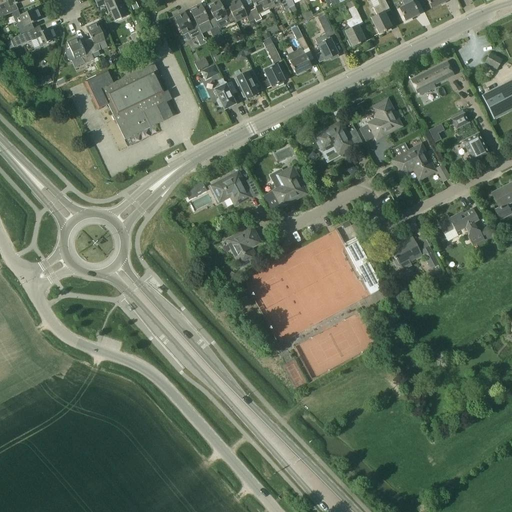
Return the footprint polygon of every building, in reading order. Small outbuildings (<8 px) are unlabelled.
[(4,0),(6,3),(0,6),(0,18),(18,11),(15,5),(26,0),(4,0)] [(93,0),(97,8),(104,5),(108,14),(111,13),(115,22),(127,17),(119,0),(93,0)] [(218,0),(207,6),(211,14),(216,23),(226,18),(229,23),(234,21),(229,9),(224,12),(218,0)] [(237,0),(227,5),(229,9),(234,21),(235,23),(246,17),(249,23),(254,20),(250,11),(249,8),(243,11),(237,0)] [(264,0),(250,0),(254,7),(253,7),(254,9),(250,11),(254,20),(255,22),(261,20),(259,15),(269,10),(264,0)] [(264,0),(269,10),(279,4),(282,10),(288,7),(284,0),(264,0)] [(284,0),(288,7),(288,9),(294,6),(292,1),(293,0),(284,0)] [(324,0),(329,9),(340,4),(339,3),(337,0),(324,0)] [(376,16),(370,19),(378,35),(391,28),(384,14),(390,11),(384,0),(376,0),(379,6),(374,8),(373,9),(376,16)] [(402,0),(406,5),(399,9),(405,22),(418,15),(410,0),(402,0)] [(426,0),(431,9),(450,0),(426,0)] [(350,29),(344,32),(352,48),(365,41),(358,27),(363,24),(354,7),(351,2),(346,5),(348,10),(352,19),(346,22),(350,29)] [(200,5),(189,10),(195,22),(198,28),(201,34),(212,29),(212,30),(218,27),(216,23),(211,14),(206,16),(200,5)] [(22,22),(16,26),(20,35),(22,34),(33,29),(31,24),(42,19),(37,8),(19,16),(22,22)] [(184,13),(173,18),(182,36),(188,33),(191,40),(196,38),(200,47),(206,44),(201,35),(201,34),(198,28),(195,22),(190,24),(184,13)] [(325,35),(315,40),(317,45),(321,53),(315,56),(319,63),(324,60),(325,61),(330,58),(331,61),(338,57),(337,55),(330,39),(329,37),(335,35),(325,15),(317,19),(325,35)] [(90,39),(85,41),(87,47),(93,58),(100,55),(98,51),(100,50),(97,44),(104,41),(97,23),(86,28),(90,39)] [(20,35),(10,40),(14,48),(26,42),(36,40),(39,46),(57,38),(52,27),(41,32),(39,27),(33,29),(22,34),(20,35)] [(139,32),(131,36),(136,47),(144,44),(139,32)] [(300,50),(287,56),(290,62),(296,75),(311,68),(304,55),(304,54),(309,51),(308,49),(302,37),(296,40),(300,50)] [(66,51),(65,53),(69,61),(71,62),(74,61),(81,58),(85,64),(93,60),(93,58),(87,47),(83,49),(78,38),(67,43),(69,49),(66,51)] [(273,45),(266,48),(274,64),(281,61),(273,45)] [(489,53),(483,64),(496,70),(502,60),(489,53)] [(221,55),(213,59),(215,63),(223,60),(221,55)] [(193,63),(197,71),(209,66),(206,58),(193,63)] [(446,62),(410,80),(417,93),(418,93),(419,95),(434,87),(433,85),(453,75),(446,62)] [(108,73),(86,83),(99,109),(107,105),(124,140),(163,121),(173,117),(165,102),(161,92),(162,92),(156,80),(160,78),(153,64),(113,83),(108,73)] [(276,66),(264,72),(271,87),(277,84),(278,86),(283,84),(282,82),(283,81),(276,66)] [(252,71),(234,79),(243,98),(245,97),(246,99),(248,98),(249,100),(255,97),(255,95),(257,94),(252,85),(258,82),(252,71)] [(220,87),(214,90),(218,99),(217,100),(216,102),(219,107),(221,108),(222,107),(224,110),(234,105),(230,96),(236,93),(231,82),(228,84),(224,82),(222,80),(218,82),(220,87)] [(511,80),(481,96),(493,120),(511,110),(511,80)] [(367,126),(359,130),(366,142),(374,138),(376,142),(403,128),(388,99),(370,108),(375,119),(366,124),(367,126)] [(340,106),(331,110),(333,114),(334,116),(343,112),(342,109),(340,106)] [(463,114),(451,120),(455,129),(468,123),(463,114)] [(341,121),(312,136),(324,158),(327,164),(334,160),(363,145),(355,130),(348,134),(341,121)] [(441,123),(427,130),(434,144),(448,137),(441,123)] [(310,131),(308,127),(307,125),(299,129),(300,131),(302,135),(310,131)] [(478,133),(462,142),(473,163),(489,155),(478,133)] [(396,157),(389,161),(399,179),(413,172),(419,182),(436,173),(421,144),(408,151),(404,144),(392,150),(396,157)] [(241,164),(236,167),(238,171),(238,170),(239,172),(244,170),(241,164)] [(271,192),(263,197),(271,213),(280,208),(281,209),(308,195),(293,166),(283,171),(281,169),(269,176),(275,189),(271,191),(271,192)] [(443,166),(438,168),(441,174),(439,175),(443,182),(450,178),(443,166)] [(238,171),(207,187),(218,206),(229,199),(235,209),(259,195),(258,192),(253,183),(250,180),(245,183),(239,172),(238,170),(238,171)] [(186,193),(189,199),(206,190),(202,181),(197,183),(186,193)] [(511,182),(491,194),(498,208),(494,210),(499,222),(511,215),(507,205),(511,202),(511,182)] [(448,217),(437,223),(444,235),(448,242),(458,237),(456,232),(465,228),(469,234),(467,238),(470,243),(482,237),(479,231),(476,230),(473,224),(478,221),(472,209),(458,216),(457,214),(449,218),(448,217)] [(251,229),(228,241),(241,266),(254,258),(249,248),(258,243),(251,229)] [(399,247),(391,252),(399,267),(402,272),(411,266),(409,262),(421,255),(422,255),(430,269),(439,265),(429,247),(424,238),(415,243),(411,236),(397,244),(399,247)] [(348,246),(346,248),(372,295),(383,288),(376,277),(357,242),(355,238),(346,243),(348,246)]
